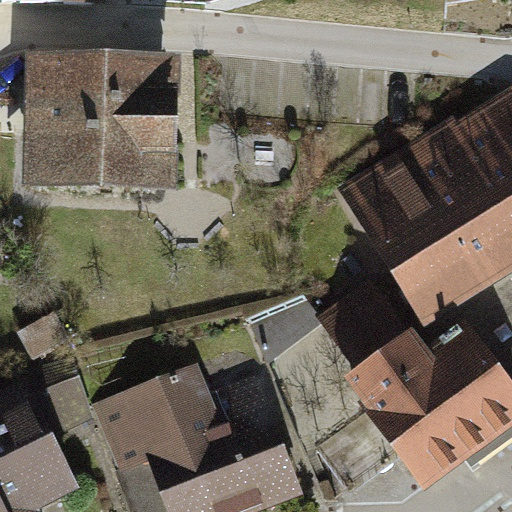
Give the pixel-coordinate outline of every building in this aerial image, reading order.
[(30,54),(27,189),(182,193),(185,58),(30,54)] [(456,117),(341,190),(432,332),(511,280),(511,91),(461,124),(456,117)] [(366,386),(355,395),(424,490),(511,426),(511,407),(462,338),(426,364),(371,288),(321,323),(366,386)] [(206,366),(92,408),(131,511),(294,511),(302,509),(255,380),(217,394),(206,366)] [(0,511),(35,511),(32,505),(76,484),(31,393),(0,407),(0,511)]
